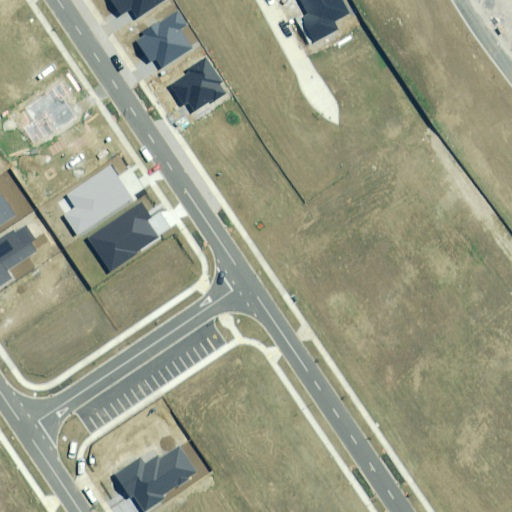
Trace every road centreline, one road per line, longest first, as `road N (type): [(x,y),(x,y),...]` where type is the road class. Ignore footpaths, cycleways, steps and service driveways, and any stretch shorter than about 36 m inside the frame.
road 1 (residential): [(58,0),(247,282)]
road 2 (residential): [(247,282),(404,511)]
road 3 (residential): [(247,282),(24,429)]
road 4 (residential): [(269,0),(331,114)]
